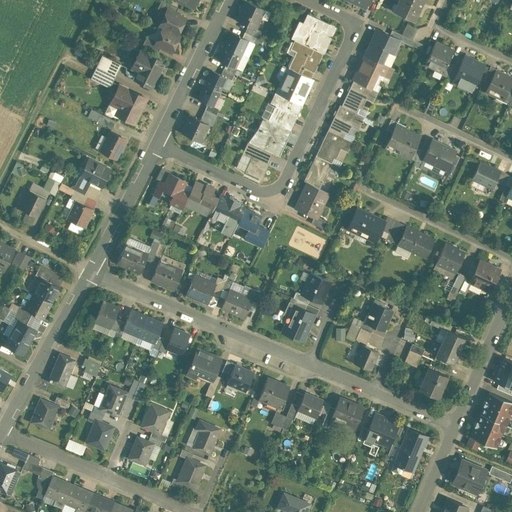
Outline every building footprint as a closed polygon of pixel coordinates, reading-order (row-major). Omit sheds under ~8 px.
[(178,7),(163,0),(161,0),(158,8),(166,12),(168,9),(176,13),(178,7)] [(265,9),(246,0),(245,0),(236,19),(248,25),(256,29),(257,29),(261,19),(265,9)] [(423,0),(398,0),(394,10),(414,20),(423,0)] [(176,13),(168,9),(166,12),(159,25),(164,27),(177,34),(186,18),(176,13)] [(270,11),(265,9),(261,19),(266,21),(270,11)] [(335,27),(308,15),(303,25),(296,40),(323,53),(335,27)] [(295,39),(296,40),(303,25),(296,22),(290,37),(295,39)] [(418,28),(407,23),(402,34),(405,35),(413,39),(418,28)] [(256,29),(248,25),(245,31),(256,36),(258,37),(261,31),(257,29),(256,29)] [(177,34),(164,27),(157,40),(156,43),(161,46),(172,52),(172,51),(180,36),(180,35),(177,34)] [(399,40),(378,29),(366,55),(382,62),(388,50),(393,52),(399,40)] [(256,36),(245,31),(243,37),(248,39),(248,40),(253,42),(256,36)] [(243,37),(232,32),(225,46),(241,53),(248,40),(248,39),(243,37)] [(157,40),(147,35),(143,44),(159,52),(161,46),(156,43),(157,40)] [(413,39),(405,35),(402,41),(413,46),(413,45),(415,40),(413,39)] [(296,40),(295,39),(289,53),(295,56),(290,68),(301,73),(304,68),(314,72),(323,53),(296,40)] [(248,40),(241,53),(247,56),(253,42),(248,40)] [(423,44),(415,40),(413,45),(420,49),(423,44)] [(454,50),(436,41),(425,64),(443,72),(448,62),(454,50)] [(241,53),(225,46),(219,60),(226,63),(235,68),(235,67),(241,53)] [(164,62),(141,50),(132,67),(138,70),(136,75),(135,78),(152,87),(158,75),(159,75),(158,74),(160,70),(161,70),(164,62)] [(121,64),(102,55),(97,66),(116,75),(121,64)] [(382,62),(366,55),(356,75),(371,82),(376,72),(385,76),(390,66),(382,62)] [(485,64),(465,55),(459,67),(454,77),(455,77),(465,82),(464,83),(473,88),(472,89),(473,89),(479,77),(484,65),(485,64)] [(443,72),(442,74),(448,77),(454,64),(448,62),(443,72)] [(235,68),(226,63),(224,69),(234,74),(237,68),(235,67),(235,68)] [(454,64),(448,77),(454,80),(455,77),(454,77),(459,67),(454,64)] [(275,92),(302,104),(313,79),(311,78),(301,73),(290,68),(283,65),(279,74),(283,75),(275,92)] [(484,65),(479,77),(484,79),(490,67),(484,65)] [(116,75),(97,66),(91,78),(110,87),(116,75)] [(484,79),(484,80),(489,82),(495,72),(489,69),(491,66),(490,67),(484,79)] [(503,71),(491,66),(489,69),(495,72),(489,82),(485,91),(496,96),(495,97),(509,103),(510,100),(505,97),(510,87),(511,81),(511,76),(502,72),(503,71)] [(138,70),(132,67),(130,72),(136,75),(138,70)] [(314,72),(304,68),(301,73),(311,78),(314,72)] [(234,74),(224,69),(221,74),(227,77),(226,77),(232,80),(234,74)] [(221,74),(212,70),(205,84),(220,91),(226,77),(227,77),(221,74)] [(371,82),(356,75),(354,80),(369,87),(371,82)] [(354,80),(342,105),(357,112),(364,97),(373,101),(378,91),(369,87),(354,80)] [(147,97),(120,84),(111,103),(119,107),(116,113),(134,123),(147,97)] [(220,91),(205,84),(198,99),(208,103),(213,106),(213,105),(220,91)] [(302,104),(275,92),(271,103),(276,105),(270,117),(281,122),(282,119),(294,124),(303,105),(302,104)] [(432,97),(427,108),(432,110),(437,100),(432,97)] [(119,107),(111,103),(107,109),(116,113),(119,107)] [(213,106),(208,103),(205,109),(216,114),(219,108),(213,105),(213,106)] [(340,104),(328,130),(343,137),(351,122),(360,126),(364,116),(357,112),(342,105),(340,104)] [(216,114),(205,109),(202,115),(215,121),(218,115),(216,114)] [(116,120),(101,113),(97,120),(112,128),(116,120)] [(209,124),(190,115),(182,132),(201,141),(205,132),(203,131),(206,123),(209,124)] [(277,155),(289,129),(269,120),(261,116),(248,141),(273,153),(277,155)] [(294,124),(282,119),(281,122),(270,117),(269,120),(289,129),(291,130),(294,124)] [(391,119),(386,129),(392,132),(397,121),(391,119)] [(420,135),(405,128),(406,125),(397,121),(392,132),(385,147),(386,148),(388,143),(400,149),(398,153),(410,158),(411,157),(416,147),(421,135),(421,134),(420,135)] [(343,137),(328,130),(316,155),(331,162),(339,147),(348,151),(352,141),(343,137)] [(126,139),(110,131),(101,150),(117,158),(126,139)] [(456,150),(432,139),(426,152),(423,159),(446,170),(447,170),(450,163),(456,150)] [(273,153),(248,141),(243,153),(252,157),(246,171),(262,178),(273,153)] [(421,149),(416,147),(411,157),(416,160),(421,149)] [(421,149),(416,160),(422,163),(423,159),(426,152),(421,149)] [(243,153),(239,164),(237,167),(246,171),(252,157),(243,153)] [(331,162),(316,155),(304,180),(307,182),(319,188),(327,172),(336,176),(340,166),(331,162)] [(111,169),(89,158),(84,167),(87,168),(83,177),(101,186),(105,178),(106,178),(111,169)] [(13,170),(22,174),(27,164),(18,160),(13,170)] [(500,171),(480,161),(472,178),(493,188),(496,181),(501,171),(500,171)] [(455,165),(450,163),(447,170),(446,170),(444,173),(450,176),(455,165)] [(50,176),(63,180),(64,174),(52,170),(50,176)] [(510,175),(501,170),(500,171),(501,171),(496,181),(505,185),(506,184),(510,175)] [(186,181),(170,173),(165,182),(163,187),(164,187),(161,193),(172,199),(170,201),(172,202),(182,207),(183,205),(189,193),(192,187),(187,185),(186,186),(184,186),(186,181)] [(63,180),(70,184),(72,178),(65,175),(63,180)] [(55,179),(49,192),(55,195),(62,182),(55,179)] [(160,179),(153,193),(159,196),(161,193),(164,187),(163,187),(165,182),(160,179)] [(307,182),(295,207),(314,216),(317,217),(323,205),(317,202),(324,190),(319,188),(307,182)] [(103,190),(90,184),(85,194),(87,195),(97,200),(103,190)] [(189,193),(183,205),(209,217),(217,198),(207,194),(210,189),(198,184),(193,195),(189,193)] [(505,185),(500,198),(505,201),(509,195),(508,195),(511,187),(506,184),(505,185)] [(46,198),(29,189),(20,208),(37,216),(46,198)] [(85,194),(75,189),(71,197),(76,200),(83,203),(87,195),(85,194)] [(221,200),(217,198),(209,217),(215,219),(216,215),(225,219),(223,223),(235,228),(243,209),(237,206),(239,202),(223,195),(221,200)] [(83,203),(76,200),(67,218),(84,226),(93,208),(83,203)] [(182,207),(172,202),(170,207),(180,212),(182,207)] [(385,220),(357,207),(347,228),(375,241),(381,229),(385,220)] [(258,216),(243,209),(235,228),(243,232),(241,237),(251,242),(258,226),(254,225),(258,216)] [(326,221),(317,217),(314,216),(311,222),(323,228),(326,221)] [(394,219),(387,216),(385,220),(381,229),(388,232),(394,219)] [(404,224),(394,219),(388,232),(386,237),(396,242),(404,224)] [(46,243),(51,231),(55,232),(58,226),(47,222),(43,230),(39,228),(35,238),(46,243)] [(434,238),(406,225),(398,244),(425,257),(434,238)] [(258,226),(251,242),(259,246),(268,232),(258,226)] [(153,228),(151,237),(161,239),(163,231),(153,228)] [(160,242),(153,240),(148,253),(146,259),(151,261),(155,254),(160,242)] [(14,249),(0,242),(0,267),(4,269),(14,249)] [(160,242),(155,254),(162,257),(167,245),(160,242)] [(465,252),(445,243),(436,262),(456,272),(465,252)] [(148,253),(126,244),(118,263),(140,273),(146,259),(148,253)] [(31,256),(20,250),(14,263),(24,269),(31,256)] [(162,257),(161,259),(160,262),(167,265),(168,263),(182,269),(183,268),(183,266),(162,257)] [(182,269),(168,263),(167,265),(160,262),(161,259),(160,259),(151,280),(152,281),(152,280),(174,289),(174,290),(183,269),(183,268),(182,269)] [(500,269),(480,260),(470,282),(471,282),(482,287),(483,284),(490,288),(491,288),(492,285),(500,269)] [(456,272),(436,262),(432,270),(452,279),(456,272)] [(53,274),(39,267),(36,274),(42,278),(43,277),(50,281),(53,274)] [(331,281),(311,272),(301,293),(301,294),(310,298),(322,303),(331,281)] [(466,276),(459,272),(453,285),(460,288),(464,279),(466,276)] [(214,284),(195,276),(196,274),(195,274),(186,295),(187,295),(187,294),(199,299),(199,298),(207,301),(206,304),(207,304),(211,294),(215,285),(214,284)] [(50,281),(43,277),(42,278),(38,285),(41,287),(37,294),(51,302),(59,286),(50,281)] [(225,282),(223,289),(228,291),(229,288),(233,280),(227,277),(225,282)] [(225,282),(217,279),(214,284),(215,285),(211,294),(219,298),(223,289),(225,282)] [(465,296),(471,282),(470,282),(464,279),(460,288),(458,292),(465,296)] [(232,283),(229,288),(241,293),(243,288),(232,283)] [(458,292),(460,288),(453,285),(446,300),(453,303),(458,292)] [(498,288),(492,285),(491,288),(490,288),(486,296),(490,297),(493,299),(498,288)] [(229,288),(228,291),(221,307),(233,312),(241,293),(229,288)] [(256,289),(252,298),(253,298),(252,300),(258,303),(262,292),(256,289)] [(310,298),(301,294),(301,293),(296,291),(293,297),(307,303),(310,298)] [(252,298),(241,293),(233,312),(245,317),(252,300),(253,298),(252,298)] [(51,302),(37,294),(33,302),(30,301),(26,308),(26,309),(32,312),(43,318),(51,302)] [(490,297),(486,296),(484,295),(476,313),(482,316),(490,297)] [(119,307),(103,301),(95,320),(110,327),(115,317),(119,307)] [(394,310),(374,301),(373,302),(374,302),(370,313),(368,313),(368,314),(372,316),(369,323),(365,321),(364,322),(374,326),(385,331),(385,330),(384,330),(393,310),(394,311),(394,310)] [(289,302),(282,320),(285,322),(293,304),(289,302)] [(305,308),(294,303),(293,304),(285,322),(281,331),(304,341),(316,313),(305,308)] [(307,303),(305,308),(316,313),(318,308),(307,303)] [(4,305),(0,312),(0,318),(4,320),(11,308),(4,305)] [(26,308),(20,305),(16,311),(30,318),(32,312),(26,309),(26,308)] [(147,316),(131,309),(126,322),(123,329),(139,336),(147,316)] [(30,318),(16,311),(13,317),(19,320),(26,324),(27,324),(30,318)] [(163,322),(147,316),(139,336),(154,342),(155,342),(158,335),(163,322)] [(120,320),(115,317),(110,327),(110,328),(116,330),(120,320)] [(444,322),(432,317),(430,323),(441,328),(444,322)] [(126,322),(120,319),(116,330),(122,333),(123,329),(126,322)] [(26,324),(19,320),(6,344),(23,353),(36,329),(27,324),(26,324)] [(374,326),(364,322),(365,321),(362,320),(360,326),(361,327),(371,331),(374,326)] [(337,338),(346,338),(346,326),(337,326),(337,338)] [(169,340),(166,347),(167,347),(182,354),(190,334),(174,327),(169,340)] [(371,331),(361,327),(356,338),(367,343),(372,332),(371,331)] [(405,338),(414,338),(415,328),(406,327),(405,338)] [(465,337),(447,329),(442,342),(459,350),(465,337)] [(163,338),(158,335),(155,342),(154,342),(153,346),(159,348),(163,338)] [(169,340),(163,338),(159,348),(165,351),(167,347),(166,347),(169,340)] [(459,350),(442,342),(436,355),(453,363),(459,350)] [(424,349),(412,343),(410,349),(422,354),(424,349)] [(378,351),(362,344),(354,362),(371,369),(378,351)] [(198,348),(187,374),(196,377),(198,373),(212,379),(213,379),(215,374),(222,358),(198,348)] [(422,354),(410,349),(404,361),(417,366),(422,354)] [(61,354),(50,380),(64,386),(75,360),(61,354)] [(511,360),(504,357),(500,367),(502,367),(500,372),(498,371),(494,380),(499,383),(511,387),(511,360)] [(100,364),(86,358),(84,364),(87,365),(85,370),(96,374),(100,364)] [(235,364),(227,360),(222,371),(228,374),(230,370),(232,371),(235,364)] [(254,371),(235,364),(232,371),(227,383),(246,390),(254,371)] [(11,374),(0,367),(0,387),(2,389),(11,374)] [(448,376),(428,367),(419,389),(439,398),(448,376)] [(215,374),(213,379),(212,379),(206,394),(212,396),(220,376),(215,374)] [(289,386),(268,377),(259,398),(278,406),(281,400),(283,401),(289,386)] [(511,387),(499,383),(497,388),(511,394),(511,387)] [(128,392),(110,384),(100,407),(100,408),(106,410),(118,415),(128,392)] [(511,401),(489,391),(489,392),(486,400),(485,400),(486,401),(484,404),(483,405),(484,405),(481,413),(506,424),(511,410),(511,401)] [(323,400),(305,392),(299,405),(298,408),(298,409),(316,416),(317,413),(322,402),(323,400)] [(70,401),(57,396),(55,401),(68,407),(70,401)] [(364,406),(340,396),(335,408),(331,417),(332,417),(355,427),(364,406)] [(58,406),(41,398),(31,421),(49,428),(58,406)] [(291,402),(286,415),(292,418),(294,419),(298,409),(298,408),(299,405),(291,402)] [(325,416),(330,405),(322,402),(317,413),(325,416)] [(169,410),(152,403),(142,425),(153,430),(160,433),(169,410)] [(100,407),(95,405),(93,411),(104,415),(106,410),(100,408),(100,407)] [(325,416),(322,424),(328,427),(332,417),(331,417),(335,408),(330,405),(325,416)] [(104,415),(93,411),(90,417),(96,419),(101,421),(104,415)] [(286,415),(276,411),(271,422),(281,426),(286,415)] [(382,415),(375,412),(368,428),(367,432),(374,435),(372,440),(374,441),(375,439),(388,444),(386,449),(387,450),(399,421),(390,417),(389,419),(382,416),(382,415)] [(506,424),(481,413),(478,421),(477,420),(476,421),(477,422),(475,425),(474,426),(475,426),(471,436),(470,436),(480,441),(497,448),(497,447),(496,447),(506,424)] [(286,415),(281,426),(283,427),(281,431),(286,433),(292,418),(286,415)] [(101,421),(96,419),(87,441),(104,448),(114,426),(101,421)] [(220,428),(200,419),(197,428),(201,429),(194,447),(210,453),(220,428)] [(368,428),(362,426),(357,438),(364,440),(367,432),(368,428)] [(409,428),(394,464),(401,466),(404,468),(405,467),(412,470),(419,454),(418,453),(422,442),(426,444),(429,437),(409,428)] [(160,433),(153,430),(151,435),(161,440),(165,441),(167,436),(160,433)] [(161,440),(151,435),(148,441),(154,443),(153,443),(159,446),(161,440)] [(148,441),(138,436),(129,457),(145,463),(153,443),(154,443),(148,441)] [(480,441),(470,436),(467,445),(477,449),(480,441)] [(193,453),(182,448),(180,454),(187,458),(187,457),(191,458),(193,453)] [(41,458),(29,453),(26,459),(38,464),(41,458)] [(191,458),(187,457),(187,458),(178,479),(184,482),(196,487),(205,464),(191,458)] [(38,464),(26,459),(23,467),(39,474),(40,474),(43,466),(38,464)] [(487,470),(461,459),(461,460),(463,461),(454,483),(477,493),(487,470)] [(21,471),(1,463),(0,465),(0,489),(11,494),(21,471)] [(394,464),(394,463),(391,469),(399,472),(401,466),(394,464)] [(511,477),(511,473),(492,465),(489,471),(499,476),(499,477),(510,482),(511,477)] [(54,471),(43,466),(40,474),(39,474),(38,476),(50,481),(52,475),(54,471)] [(73,484),(52,475),(50,481),(44,494),(56,498),(54,504),(63,508),(65,502),(73,484)] [(178,479),(174,477),(171,483),(182,488),(184,482),(178,479)] [(94,492),(73,484),(65,502),(77,507),(74,511),(85,511),(86,511),(94,492)] [(109,511),(114,501),(94,492),(86,511),(88,511),(109,511)] [(305,511),(310,503),(284,493),(278,506),(289,510),(288,511),(305,511)] [(465,511),(468,507),(448,498),(441,511),(465,511)] [(0,499),(0,511),(1,511),(4,511),(9,504),(0,499)] [(134,511),(135,510),(114,501),(109,511),(134,511)]
